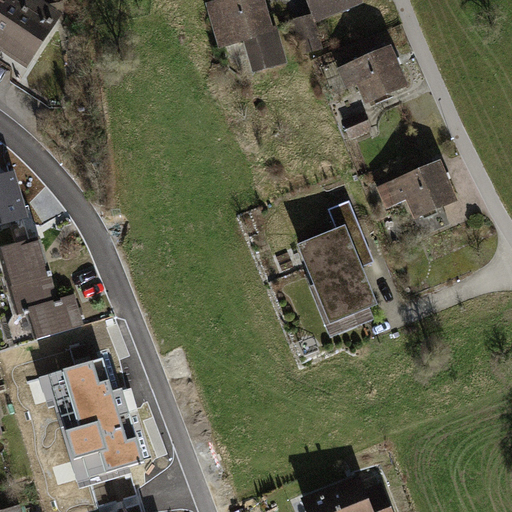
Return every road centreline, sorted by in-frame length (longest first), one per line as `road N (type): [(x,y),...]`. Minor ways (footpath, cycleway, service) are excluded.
road 1 (residential): [(200,511),(144,354),(77,202),(0,121)]
road 2 (residential): [(511,234),(406,0)]
